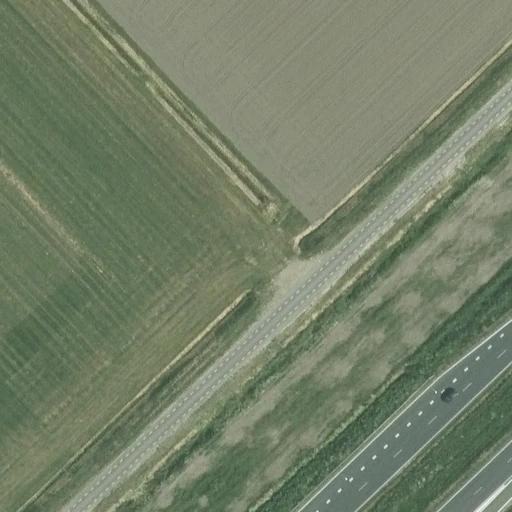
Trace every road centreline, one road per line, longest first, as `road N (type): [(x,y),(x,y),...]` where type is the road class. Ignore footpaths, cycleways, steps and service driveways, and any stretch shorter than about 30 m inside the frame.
road 1 (unclassified): [(86,511),(511,100)]
road 2 (trunk): [(511,343),(336,511)]
